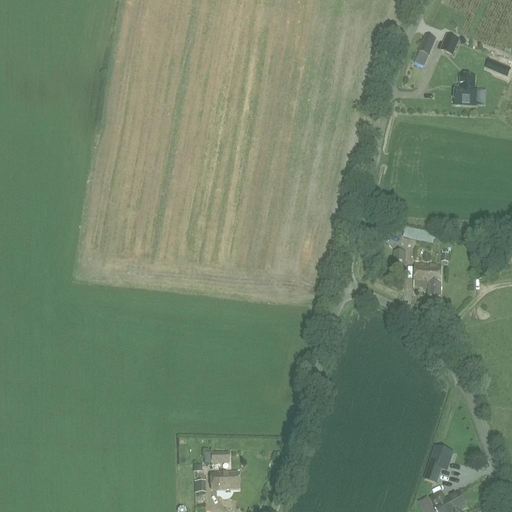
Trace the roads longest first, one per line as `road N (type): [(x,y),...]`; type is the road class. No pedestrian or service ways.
road 1 (unclassified): [(345,286),(389,94),(431,0)]
road 2 (unclassified): [(511,511),(458,373),(406,312),(345,286)]
road 3 (unclassified): [(345,286),(282,511)]
